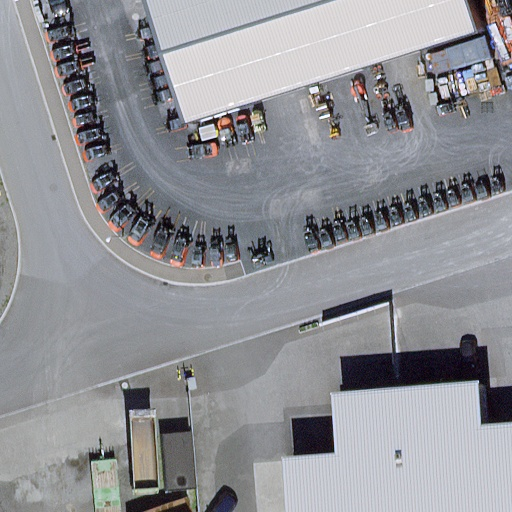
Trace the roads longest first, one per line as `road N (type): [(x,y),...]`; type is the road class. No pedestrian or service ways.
road 1 (unclassified): [(511,221),(89,356)]
road 2 (residential): [(89,356),(0,67)]
road 3 (unknown): [(261,301),(278,511)]
